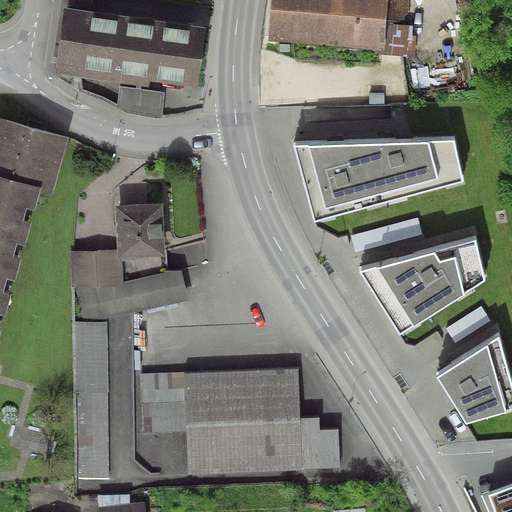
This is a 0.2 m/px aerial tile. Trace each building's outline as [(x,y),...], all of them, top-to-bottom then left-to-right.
[(67,0),(67,4),(92,8),(93,0),(67,0)] [(270,0),(268,41),(381,49),(381,54),(415,56),(417,36),(413,35),(413,25),(409,25),(410,0),(270,0)] [(207,27),(64,7),(55,74),(57,74),(82,77),(148,87),(149,81),(199,88),(207,27)] [(165,92),(119,86),(118,105),(102,96),(83,89),(82,77),(57,74),(57,77),(79,92),(101,100),(126,113),(163,118),(165,92)] [(68,138),(0,119),(0,331),(40,189),(53,192),(68,138)] [(454,136),(294,142),(313,219),(463,178),(454,136)] [(163,203),(115,206),(117,250),(118,258),(122,258),(165,256),(163,203)] [(418,217),(351,235),(355,252),(422,234),(418,217)] [(486,277),(475,235),(359,268),(399,332),(486,277)] [(117,250),(71,251),(72,287),(75,287),(123,285),(122,258),(118,258),(117,250)] [(189,300),(181,271),(168,270),(167,256),(165,256),(122,258),(123,285),(75,287),(84,322),(189,300)] [(490,320),(481,305),(446,328),(455,343),(490,320)] [(84,322),(74,322),(77,478),(109,478),(107,321),(84,322)] [(511,402),(511,366),(500,324),(436,365),(467,413),(511,402)] [(298,368),(142,375),(145,431),(188,429),(189,474),(341,467),(339,428),(320,429),(319,417),(300,418),(298,368)] [(511,511),(511,477),(484,488),(493,511),(511,511)] [(145,511),(144,502),(99,507),(99,511),(145,511)]
